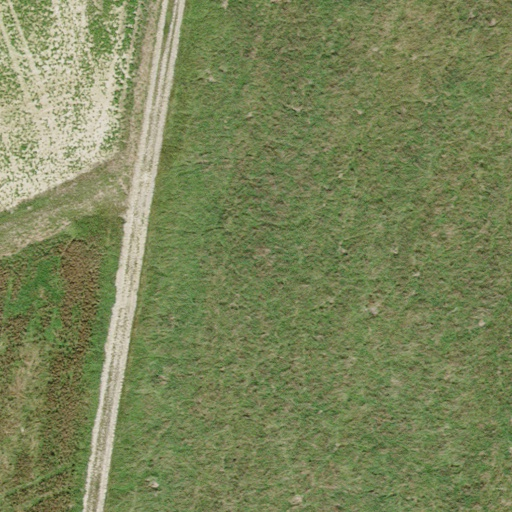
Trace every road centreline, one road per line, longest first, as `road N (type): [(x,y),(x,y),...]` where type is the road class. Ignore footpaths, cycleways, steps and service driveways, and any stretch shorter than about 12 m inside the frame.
road 1 (track): [(92,511),(181,0)]
road 2 (track): [(0,241),(152,179)]
